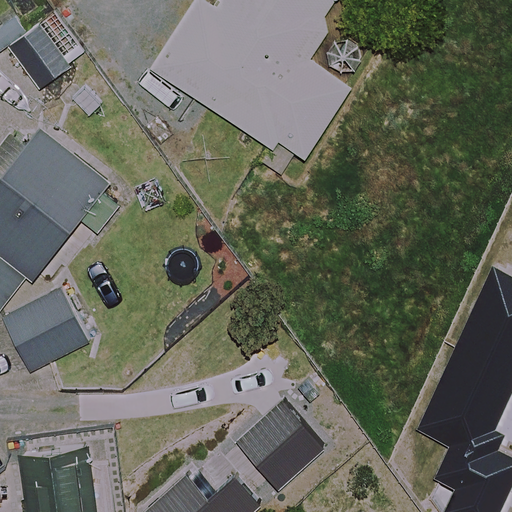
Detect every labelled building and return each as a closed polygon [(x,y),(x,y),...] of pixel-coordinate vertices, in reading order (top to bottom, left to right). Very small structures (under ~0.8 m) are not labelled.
[(351,86),(306,57),(331,17),(325,13),(333,0),(214,0),(214,1),(211,0),(196,0),(153,66),(301,162),(351,86)] [(70,64),(23,2),(0,19),(0,34),(41,87),(70,64)] [(123,199),(35,127),(0,169),(0,313),(79,217),(97,231),(123,199)] [(84,341),(56,286),(0,315),(0,324),(24,372),(84,341)] [(100,511),(93,447),(26,456),(32,511),(100,511)]
